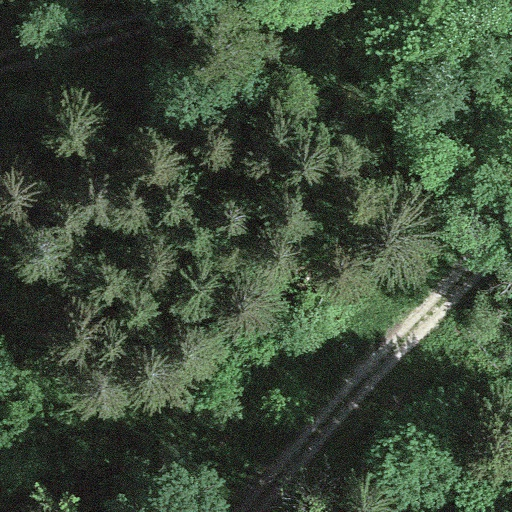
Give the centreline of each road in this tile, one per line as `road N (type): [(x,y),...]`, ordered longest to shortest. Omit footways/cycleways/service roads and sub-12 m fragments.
road 1 (track): [(262,511),(511,238)]
road 2 (track): [(0,66),(221,0)]
